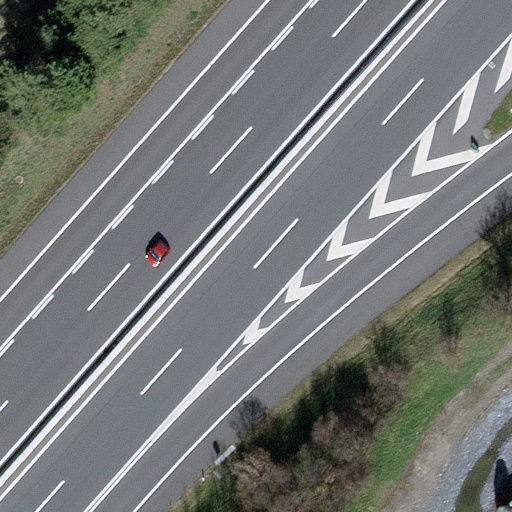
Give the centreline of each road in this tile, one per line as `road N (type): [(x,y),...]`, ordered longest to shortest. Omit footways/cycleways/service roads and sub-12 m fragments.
road 1 (motorway): [(37,511),(498,0)]
road 2 (motorway): [(361,0),(0,408)]
